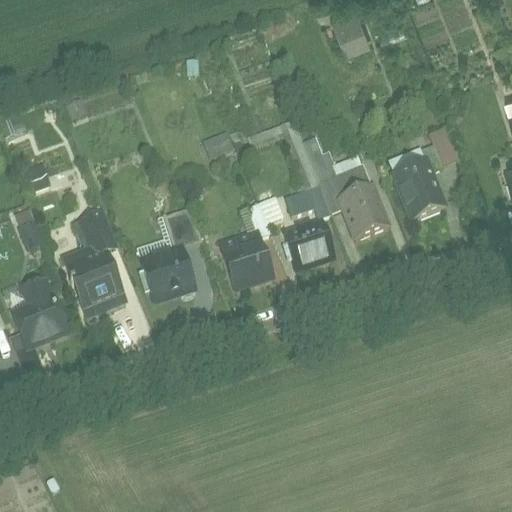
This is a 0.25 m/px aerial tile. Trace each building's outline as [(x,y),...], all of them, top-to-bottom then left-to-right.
[(464,0),(408,0),(430,65),(481,47),(464,0)] [(336,21),(351,57),(376,47),(361,11),(336,21)] [(403,19),(383,23),(386,41),(406,37),(403,19)] [(70,105),(74,122),(90,119),(86,102),(70,105)] [(451,132),(434,138),(445,172),(462,166),(451,132)] [(205,145),(213,160),(237,149),(229,133),(205,145)] [(428,161),(390,175),(409,225),(447,211),(428,161)] [(511,165),(502,169),(511,195),(511,165)] [(30,172),(38,195),(54,190),(47,167),(30,172)] [(352,245),(389,231),(372,188),(336,202),(352,245)] [(34,212),(17,218),(31,256),(48,250),(34,212)] [(169,253),(137,264),(152,309),(195,295),(181,254),(200,247),(189,213),(159,223),(169,253)] [(115,253),(100,217),(76,227),(86,251),(60,261),(84,319),(125,302),(106,257),(115,253)] [(323,223),(281,236),(294,278),(336,265),(323,223)] [(258,234),(217,247),(233,296),(273,284),(258,234)] [(69,337),(45,281),(18,292),(26,312),(9,319),(25,355),(69,337)] [(0,339),(11,336),(0,304),(0,339)] [(0,476),(0,511),(47,511),(43,499),(33,466),(0,476)]
